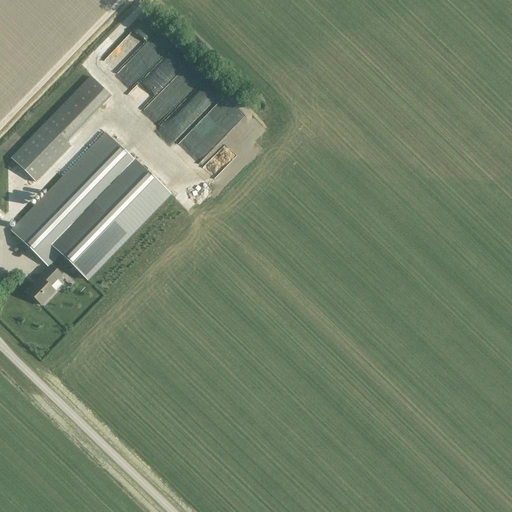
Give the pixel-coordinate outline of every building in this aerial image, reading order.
[(154,33),(112,81),(124,92),(167,44),(154,33)] [(153,86),(179,61),(171,52),(144,77),(153,86)] [(71,146),(66,141),(110,96),(90,77),(11,159),(36,183),(71,146)] [(201,79),(167,117),(183,131),(174,141),(189,154),(234,104),(220,92),(218,94),(201,79)] [(141,106),(146,101),(141,96),(136,101),(141,106)] [(48,267),(50,265),(59,256),(86,282),(169,196),(106,134),(12,232),(48,267)] [(50,265),(48,267),(50,268),(37,282),(38,283),(35,286),(34,285),(28,292),(41,305),(55,292),(50,287),(61,275),(50,265)]
